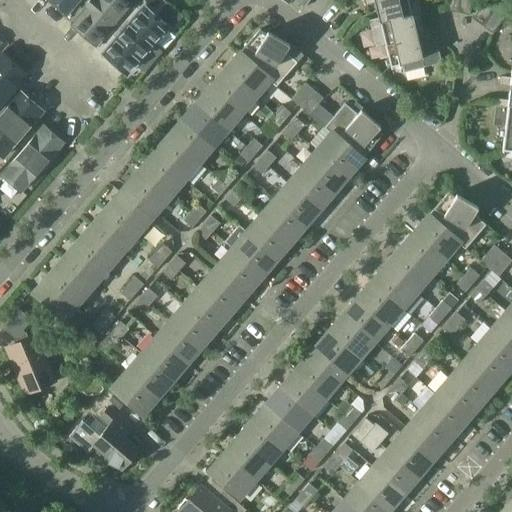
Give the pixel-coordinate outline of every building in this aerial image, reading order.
[(45,0),(66,17),(80,0),(45,0)] [(137,0),(94,0),(71,25),(95,48),(137,0)] [(418,0),(374,0),(375,2),(379,17),(370,20),(371,26),(380,24),(380,21),(412,12),(412,9),(421,7),(418,0)] [(447,0),(445,9),(458,12),(460,0),(447,0)] [(473,0),(460,0),(458,12),(470,15),(473,0)] [(486,0),(473,18),(483,26),(499,5),(491,0),(486,0)] [(159,12),(175,25),(183,15),(167,1),(159,12)] [(100,55),(127,79),(134,71),(169,30),(142,4),(100,55)] [(509,12),(499,5),(483,26),(494,33),(509,12)] [(422,13),(421,7),(412,9),(412,12),(380,21),(380,24),(371,26),(376,45),(385,43),(418,34),(417,31),(413,16),(422,13)] [(260,29),(238,53),(254,67),(269,80),(276,86),(297,61),(303,53),(290,43),(267,31),(266,34),(260,29)] [(418,34),(385,43),(391,68),(394,67),(393,65),(404,63),(406,71),(442,62),(438,46),(437,45),(437,44),(436,43),(434,42),(433,42),(432,42),(430,43),(426,29),(417,31),(418,34)] [(269,80),(254,67),(238,53),(224,70),(255,96),(269,80)] [(0,109),(29,75),(4,56),(0,60),(0,109)] [(511,81),(511,68),(511,77),(502,76),(501,83),(510,84),(510,81),(511,81)] [(224,70),(210,86),(241,112),(255,96),(224,70)] [(305,81),(298,90),(307,97),(314,89),(305,81)] [(511,81),(510,81),(510,84),(508,100),(499,99),(498,105),(498,106),(507,107),(508,103),(511,103),(511,81)] [(241,112),(210,86),(196,102),(227,129),(241,112)] [(314,89),(307,97),(316,105),(319,103),(324,97),(314,89)] [(291,98),(300,106),(307,97),(298,90),(291,98)] [(44,113),(20,91),(0,114),(0,157),(4,161),(44,113)] [(309,114),(316,105),(307,97),(300,106),(309,114)] [(356,101),(351,107),(357,113),(361,109),(363,107),(356,101)] [(196,102),(182,119),(213,145),(227,129),(196,102)] [(383,134),(376,129),(380,125),(361,109),(357,113),(351,107),(345,102),(333,116),(319,103),(316,105),(309,114),(330,133),(346,146),(361,159),(383,134)] [(493,125),(505,126),(511,126),(511,103),(508,103),(507,107),(498,106),(498,105),(496,105),(493,125)] [(274,113),(283,121),(291,112),(282,105),(274,113)] [(276,129),(283,121),(274,113),(267,121),(276,129)] [(297,133),(304,124),(295,116),(288,125),(297,133)] [(199,161),(213,145),(182,119),(168,135),(199,161)] [(23,195),(64,143),(43,125),(0,177),(23,195)] [(297,133),(288,125),(281,133),(290,141),(297,133)] [(511,126),(505,126),(501,151),(504,152),(504,150),(511,150),(511,126)] [(330,133),(317,149),(347,175),(361,159),(346,146),(330,133)] [(168,135),(154,151),(185,178),(199,161),(168,135)] [(246,146),(255,153),(263,145),(253,137),(246,146)] [(248,161),(255,153),(246,146),(239,154),(248,161)] [(269,165),(276,157),(267,149),(260,158),(269,165)] [(347,175),(317,149),(303,165),(333,191),(347,175)] [(154,151),(140,168),(171,194),(185,178),(154,151)] [(269,165),(260,158),(253,166),(262,173),(269,165)] [(303,165),(289,182),(319,208),(333,191),(303,165)] [(171,194),(140,168),(125,185),(155,212),(171,194)] [(219,178),(227,185),(234,178),(225,170),(219,178)] [(220,194),(227,185),(219,178),(211,187),(220,194)] [(241,197),(248,190),(239,182),(232,190),(241,197)] [(305,224),(319,208),(289,182),(274,198),(305,224)] [(136,234),(155,212),(125,185),(106,208),(136,234)] [(234,206),(241,197),(232,190),(225,199),(234,206)] [(427,216),(458,242),(465,248),(486,223),(474,213),(478,206),(456,193),(454,196),(448,191),(427,216)] [(274,198),(260,214),(291,241),(305,224),(274,198)] [(190,211),(199,219),(206,211),(197,203),(190,211)] [(136,234),(106,208),(91,224),(122,251),(136,234)] [(192,227),(199,219),(190,211),(183,219),(192,227)] [(277,257),(291,241),(260,214),(246,231),(277,257)] [(213,230),(220,222),(211,215),(204,223),(213,230)] [(444,258),(458,242),(427,216),(413,232),(444,258)] [(213,230),(204,223),(196,231),(206,239),(213,230)] [(91,224),(77,241),(108,267),(122,251),(91,224)] [(232,247),(263,273),(277,257),(246,231),(239,225),(225,241),(232,247)] [(413,232),(399,248),(430,275),(444,258),(413,232)] [(94,283),(108,267),(77,241),(63,257),(94,283)] [(156,251),(165,258),(172,251),(163,243),(156,251)] [(494,244),(487,252),(496,260),(503,251),(494,244)] [(217,265),(212,270),(243,296),(248,291),(263,273),(232,247),(217,265)] [(430,275),(399,248),(385,265),(416,291),(430,275)] [(156,251),(149,259),(157,267),(165,258),(156,251)] [(511,259),(503,251),(496,260),(505,268),(511,259)] [(480,261),(489,269),(496,260),(487,252),(480,261)] [(179,271),(185,263),(176,255),(170,263),(179,271)] [(63,257),(49,273),(80,300),(94,283),(63,257)] [(498,276),(505,268),(496,260),(489,269),(498,276)] [(171,279),(179,271),(170,263),(162,271),(171,279)] [(385,265),(371,281),(402,307),(416,291),(385,265)] [(464,275),(473,282),(480,275),(471,267),(464,275)] [(228,313),(243,296),(212,270),(198,287),(228,313)] [(65,317),(80,300),(49,273),(35,290),(65,317)] [(127,284),(137,291),(144,283),(135,275),(127,284)] [(465,291),(473,282),(464,275),(456,284),(465,291)] [(486,295),(493,286),(484,279),(477,288),(486,295)] [(371,281),(357,297),(388,324),(402,307),(371,281)] [(129,300),(137,291),(127,284),(120,292),(129,300)] [(150,303),(157,295),(148,287),(141,296),(150,303)] [(198,287),(184,304),(214,330),(228,313),(198,287)] [(486,295),(477,288),(470,295),(479,303),(486,295)] [(150,303),(141,296),(134,304),(143,312),(150,303)] [(357,297),(343,314),(374,340),(388,324),(357,297)] [(442,300),(435,308),(444,315),(451,307),(442,300)] [(184,304),(170,320),(200,346),(214,330),(184,304)] [(106,308),(99,317),(108,325),(115,316),(106,308)] [(435,308),(428,316),(437,324),(444,315),(435,308)] [(3,327),(16,338),(32,319),(19,309),(3,327)] [(511,316),(506,311),(492,328),(511,345),(511,316)] [(449,319),(458,327),(465,319),(456,312),(449,319)] [(343,314),(329,330),(360,357),(374,340),(343,314)] [(101,333),(108,325),(99,317),(92,325),(101,333)] [(451,335),(458,327),(449,319),(442,328),(451,335)] [(120,320),(113,328),(122,336),(129,328),(120,320)] [(170,320),(156,336),(186,362),(200,346),(170,320)] [(115,345),(122,336),(113,328),(106,337),(115,345)] [(511,345),(492,328),(478,344),(508,370),(511,365),(511,345)] [(329,330),(309,354),(340,380),(360,357),(329,330)] [(407,341),(416,348),(423,340),(414,332),(407,341)] [(6,347),(25,393),(55,380),(36,334),(6,347)] [(156,336),(141,353),(172,379),(186,362),(156,336)] [(409,356),(416,348),(407,341),(400,349),(409,356)] [(430,360),(437,352),(428,344),(421,353),(430,360)] [(478,344),(464,361),(494,387),(508,370),(478,344)] [(141,353),(127,369),(158,395),(172,379),(141,353)] [(423,368),(430,360),(421,353),(414,361),(423,368)] [(92,362),(83,354),(76,362),(85,370),(92,362)] [(325,397),(340,380),(309,354),(295,370),(325,397)] [(480,403),(494,387),(464,361),(450,377),(480,403)] [(379,374),(388,381),(395,373),(386,365),(379,374)] [(144,412),(158,395),(127,369),(113,386),(144,412)] [(295,370),(281,387),(311,413),(325,397),(295,370)] [(381,389),(388,381),(379,374),(372,382),(381,389)] [(81,390),(87,395),(99,394),(104,388),(91,377),(81,390)] [(401,393),(408,385),(400,377),(392,386),(401,393)] [(450,377),(435,393),(466,419),(480,403),(450,377)] [(401,393),(392,386),(385,394),(394,401),(401,393)] [(297,430),(311,413),(281,387),(266,403),(297,430)] [(116,391),(110,399),(120,408),(126,400),(116,391)] [(452,436),(466,419),(435,393),(421,410),(452,436)] [(266,403),(252,420),(283,446),(297,430),(266,403)] [(344,414),(353,421),(360,413),(351,405),(344,414)] [(119,464),(121,466),(121,467),(122,467),(139,448),(138,447),(137,447),(119,431),(127,422),(109,406),(100,416),(109,424),(100,435),(84,421),(70,437),(87,452),(94,444),(109,456),(108,460),(119,465),(119,464)] [(421,410),(401,433),(432,459),(452,436),(421,410)] [(346,429),(353,421),(344,414),(337,422),(346,429)] [(367,433),(374,425),(365,417),(358,425),(367,433)] [(269,462),(283,446),(252,420),(238,436),(269,462)] [(360,441),(367,433),(358,425),(351,434),(360,441)] [(417,476),(432,459),(401,433),(387,450),(417,476)] [(238,436),(224,452),(255,479),(269,462),(238,436)] [(316,446),(325,454),(332,446),(323,438),(316,446)] [(318,462),(325,454),(316,446),(309,454),(318,462)] [(346,457),(337,450),(330,458),(339,466),(346,457)] [(387,450),(373,466),(403,492),(417,476),(387,450)] [(255,479),(224,452),(210,469),(240,496),(255,479)] [(332,474),(339,466),(330,458),(323,467),(332,474)] [(373,466),(359,483),(389,509),(403,492),(373,466)] [(288,479),(297,487),(304,478),(295,471),(288,479)] [(290,495),(297,487),(288,479),(281,487),(290,495)] [(309,482),(302,491),(311,499),(318,490),(309,482)] [(359,483),(345,499),(359,511),(386,511),(389,509),(359,483)] [(176,511),(243,511),(246,509),(223,489),(215,498),(200,485),(187,499),(185,498),(178,507),(180,508),(176,511)] [(311,499),(302,491),(295,499),(304,507),(311,499)] [(359,511),(345,499),(333,511),(359,511)] [(511,511),(511,499),(501,511),(511,511)]
